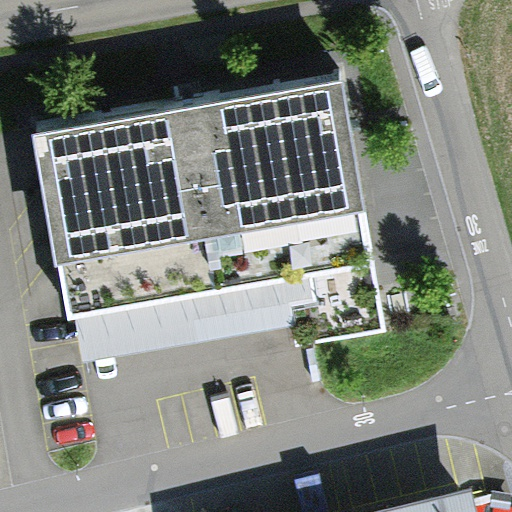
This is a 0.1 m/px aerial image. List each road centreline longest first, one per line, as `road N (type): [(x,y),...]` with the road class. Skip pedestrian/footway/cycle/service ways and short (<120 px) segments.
road 1 (residential): [(511,368),(419,0)]
road 2 (unclassified): [(0,23),(128,0)]
